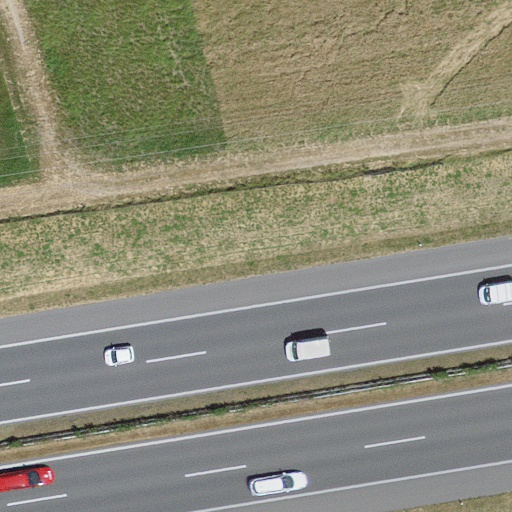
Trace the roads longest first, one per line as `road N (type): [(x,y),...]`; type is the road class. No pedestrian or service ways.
road 1 (motorway): [(0,506),(511,424)]
road 2 (motorway): [(511,303),(0,385)]
road 3 (track): [(511,128),(76,190)]
road 4 (track): [(76,190),(10,0)]
